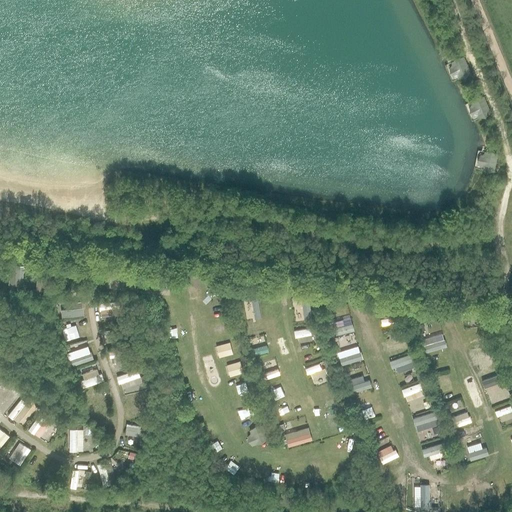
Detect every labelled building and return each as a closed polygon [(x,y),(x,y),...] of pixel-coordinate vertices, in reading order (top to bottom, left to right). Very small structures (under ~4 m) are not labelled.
[(464,57),(445,66),(452,81),(471,73),(464,57)] [(484,97),(465,105),(472,121),(491,112),(484,97)] [(498,155),(478,151),(474,168),(495,172),(498,155)] [(16,266),(15,285),(23,286),(23,266),(16,266)] [(49,291),(51,270),(44,269),(42,291),(49,291)] [(141,277),(140,285),(166,288),(167,280),(141,277)] [(258,300),(257,292),(237,295),(238,302),(258,300)] [(309,297),(301,298),(304,321),(312,320),(309,297)] [(122,301),(100,304),(101,310),(122,307),(122,301)] [(84,315),(83,308),(61,310),(62,317),(84,315)] [(381,319),(382,325),(399,322),(398,316),(381,319)] [(352,323),(330,329),(332,337),(354,331),(352,323)] [(68,328),(70,340),(88,337),(87,325),(68,328)] [(295,337),(311,335),(310,329),(294,331),(295,337)] [(388,347),(406,342),(404,336),(387,341),(388,347)] [(445,340),(424,346),(426,353),(447,347),(445,340)] [(233,341),(219,345),(222,357),(236,353),(233,341)] [(251,356),(268,351),(267,345),(249,350),(251,356)] [(492,345),(471,352),(474,359),(494,352),(492,345)] [(128,355),(127,349),(109,352),(110,358),(128,356),(128,355)] [(364,358),(362,352),(340,358),(342,365),(364,358)] [(74,359),(76,365),(94,359),(91,353),(74,359)] [(396,367),(413,362),(411,356),(394,361),(396,367)] [(308,374),(322,369),(320,363),(306,368),(308,374)] [(280,374),(278,369),(259,375),(261,381),(280,374)] [(120,384),(140,377),(138,370),(117,377),(120,384)] [(83,388),(104,380),(102,374),(85,380),(85,379),(80,381),(83,388)] [(483,382),(486,389),(505,382),(502,374),(483,382)] [(372,387),(370,380),(348,386),(350,393),(372,387)] [(405,397),(423,389),(421,383),(402,390),(405,397)] [(0,386),(0,401),(14,397),(12,391),(8,392),(6,385),(0,386)] [(500,401),(508,398),(505,389),(497,392),(500,401)] [(94,397),(94,416),(105,416),(105,397),(94,397)] [(362,399),(364,405),(371,403),(369,397),(362,399)] [(26,402),(21,398),(8,416),(13,419),(14,419),(26,402)] [(141,398),(127,400),(128,410),(142,408),(141,398)] [(371,410),(367,412),(369,419),(387,413),(382,400),(369,404),(371,410)] [(328,412),(343,407),(341,401),(326,406),(328,412)] [(498,417),(511,411),(511,409),(511,406),(496,411),(498,417)] [(301,409),(281,416),(282,421),(303,415),(301,409)] [(417,424),(437,418),(435,411),(415,418),(417,424)] [(35,434),(46,420),(40,415),(29,430),(35,434)] [(453,422),(455,428),(472,422),(469,416),(468,416),(453,422)] [(127,424),(126,430),(139,432),(140,426),(127,424)] [(254,445),(270,440),(266,424),(249,428),(254,445)] [(4,432),(0,437),(0,446),(8,436),(4,432)] [(312,440),(310,432),(286,439),(288,446),(312,440)] [(14,461),(20,465),(31,449),(25,446),(15,460),(14,461)] [(485,448),(468,453),(470,460),(487,456),(485,448)] [(377,460),(380,466),(401,456),(398,449),(377,460)] [(433,465),(452,457),(449,452),(431,459),(433,465)] [(107,478),(97,463),(92,467),(103,482),(107,478)] [(77,489),(79,471),(73,470),(71,488),(77,489)] [(403,502),(415,503),(417,485),(405,484),(403,502)] [(420,485),(421,510),(429,510),(429,485),(420,485)]
